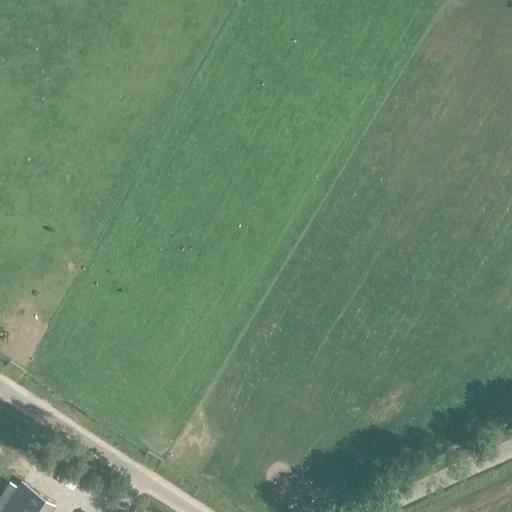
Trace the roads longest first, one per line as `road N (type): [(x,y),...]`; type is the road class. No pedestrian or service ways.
road 1 (unclassified): [(188,511),(0,391)]
road 2 (unclassified): [(511,448),(367,511)]
